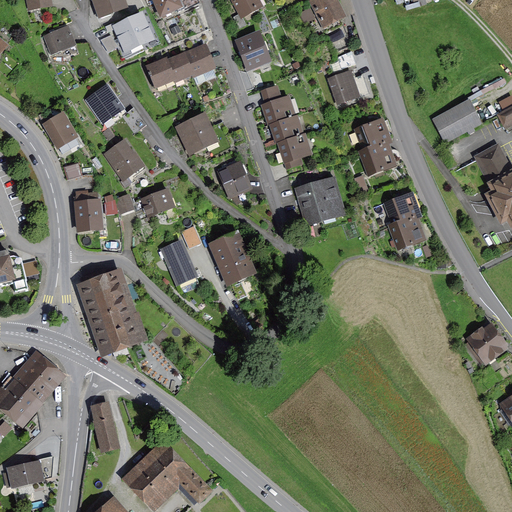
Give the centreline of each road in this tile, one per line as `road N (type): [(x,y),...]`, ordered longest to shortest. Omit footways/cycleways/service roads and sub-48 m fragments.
road 1 (tertiary): [(361,0),(432,199),(511,329)]
road 2 (residential): [(286,245),(291,316),(276,334),(235,348),(202,335),(117,262),(58,262)]
road 3 (residential): [(286,245),(223,206),(161,145),(82,31)]
road 4 (residential): [(205,0),(286,245)]
road 5 (tertiary): [(289,511),(161,403),(94,361)]
road 6 (tertiary): [(0,114),(32,145),(47,174),(58,262)]
road 7 (tertiary): [(68,511),(82,394),(94,361)]
